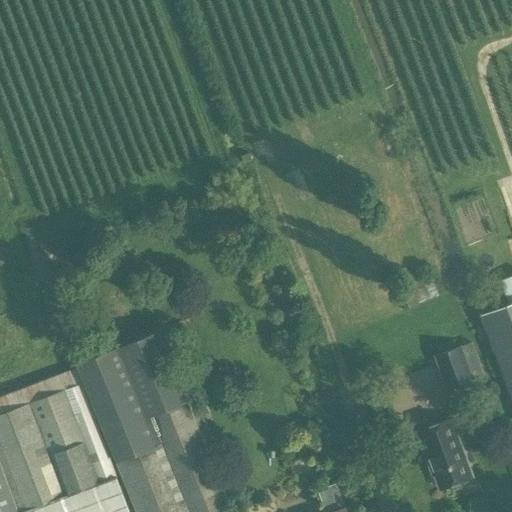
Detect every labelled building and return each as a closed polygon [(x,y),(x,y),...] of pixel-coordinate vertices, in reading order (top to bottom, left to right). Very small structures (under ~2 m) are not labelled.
[(248,151),(240,154),(243,160),(251,157),(248,151)] [(148,259),(142,264),(149,272),(155,267),(148,259)] [(430,272),(410,280),(414,291),(419,303),(440,295),(430,272)] [(410,307),(419,303),(414,291),(405,295),(410,307)] [(511,395),(511,302),(481,314),(511,395)] [(232,511),(159,330),(77,363),(137,511),(232,511)] [(472,384),(458,347),(434,356),(448,393),(472,384)] [(129,511),(80,383),(0,413),(0,457),(21,511),(24,510),(24,511),(129,511)] [(470,477),(449,419),(418,430),(439,489),(470,477)] [(16,511),(0,466),(0,511),(16,511)] [(345,511),(344,509),(343,510),(334,485),(316,491),(324,511),(345,511)]
